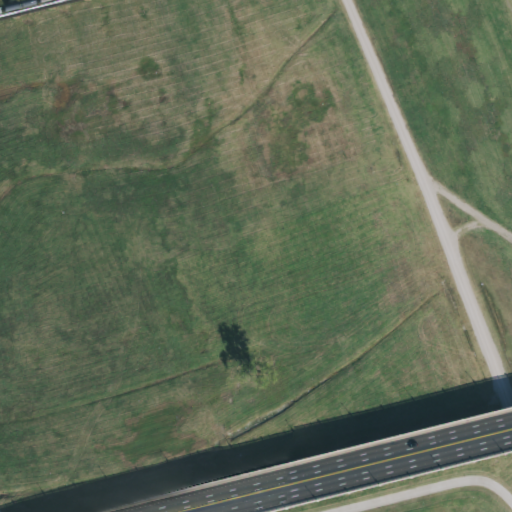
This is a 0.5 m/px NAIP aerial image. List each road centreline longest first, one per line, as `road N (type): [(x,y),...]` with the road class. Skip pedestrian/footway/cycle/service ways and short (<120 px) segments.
road 1 (track): [(346,0),(511,406)]
road 2 (primary): [(511,430),(182,511)]
